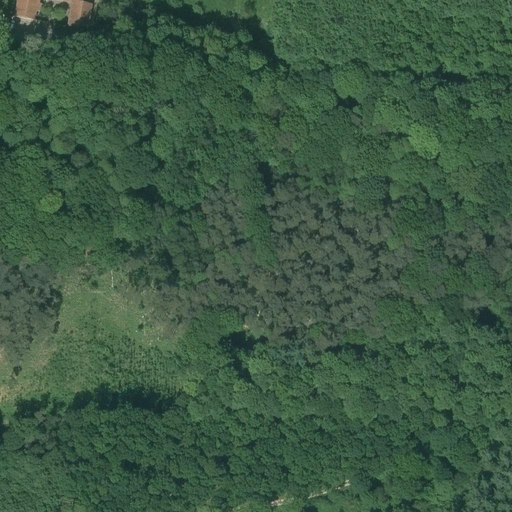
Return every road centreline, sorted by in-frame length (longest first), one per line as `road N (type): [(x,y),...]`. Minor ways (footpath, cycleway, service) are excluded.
road 1 (unclassified): [(0,37),(511,89)]
road 2 (track): [(300,65),(162,511)]
road 3 (track): [(511,379),(369,469),(218,511)]
